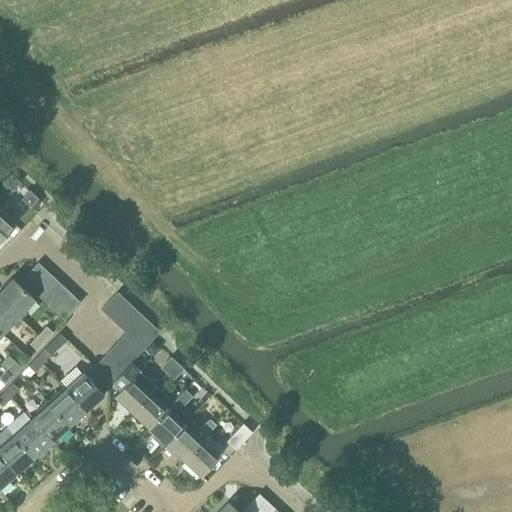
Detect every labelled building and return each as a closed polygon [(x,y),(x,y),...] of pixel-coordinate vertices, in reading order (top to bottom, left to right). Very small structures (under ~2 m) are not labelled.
[(13,192),(21,183),(12,175),(4,184),(13,192)] [(31,208),(39,199),(30,191),(22,200),(31,208)] [(0,208),(0,242),(17,224),(0,208)] [(31,288),(47,270),(38,262),(22,279),(31,288)] [(47,270),(31,288),(39,296),(55,278),(47,270)] [(0,290),(0,298),(19,316),(35,299),(12,277),(0,290)] [(55,278),(39,296),(47,303),(64,286),(55,278)] [(56,312),(72,294),(64,286),(47,303),(56,312)] [(110,317),(126,299),(117,292),(101,309),(110,317)] [(72,294),(56,312),(65,319),(81,302),(72,294)] [(19,316),(0,298),(0,331),(3,334),(19,316)] [(118,325),(135,307),(132,305),(126,299),(110,317),(118,325)] [(126,332),(160,331),(135,307),(118,325),(126,332)] [(39,334),(45,340),(53,332),(47,326),(39,334)] [(160,331),(126,332),(119,340),(136,356),(153,339),(160,331)] [(45,340),(39,334),(30,343),(37,349),(45,340)] [(129,365),(131,362),(136,356),(119,340),(111,349),(129,365)] [(37,357),(43,363),(51,354),(45,348),(37,357)] [(102,358),(120,374),(129,365),(111,349),(102,358)] [(168,373),(178,363),(171,356),(161,367),(168,373)] [(43,363),(37,357),(29,366),(35,372),(43,363)] [(120,374),(102,358),(95,366),(113,382),(120,374)] [(7,370),(13,376),(22,367),(15,361),(7,370)] [(131,362),(129,365),(120,374),(113,382),(120,389),(114,395),(132,412),(156,386),(131,362)] [(178,363),(168,373),(174,379),(184,368),(178,363)] [(13,376),(7,370),(0,377),(0,379),(5,384),(13,376)] [(65,388),(86,411),(104,395),(83,371),(65,388)] [(20,389),(13,383),(5,392),(11,397),(12,398),(20,389)] [(149,427),(167,407),(173,401),(156,386),(132,412),(149,427)] [(48,403),(69,427),(86,411),(65,388),(48,403)] [(153,438),(163,447),(166,443),(190,417),(181,408),(193,396),(185,389),(173,401),(167,407),(149,427),(157,435),(153,438)] [(0,403),(4,407),(12,398),(11,397),(5,392),(0,397),(0,403)] [(31,419),(30,419),(51,442),(69,427),(48,403),(31,419)] [(30,419),(31,419),(24,411),(6,427),(34,458),(51,442),(30,419)] [(184,460),(208,434),(216,424),(210,418),(200,427),(190,417),(166,443),(168,445),(165,449),(175,457),(178,454),(184,460)] [(235,450),(252,432),(243,423),(226,441),(235,450)] [(34,458),(6,427),(0,433),(0,455),(16,474),(34,458)] [(224,449),(208,434),(184,460),(201,476),(219,456),(218,455),(224,449)] [(0,488),(16,474),(0,455),(0,488)] [(218,511),(257,511),(267,502),(259,493),(241,511),(239,511),(228,502),(218,511)] [(273,511),(276,509),(267,502),(257,511),(273,511)]
